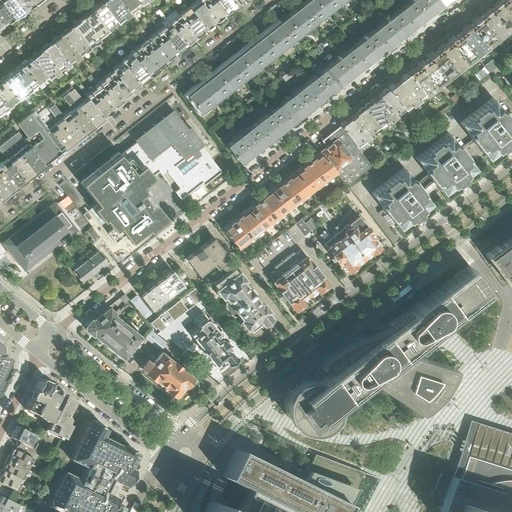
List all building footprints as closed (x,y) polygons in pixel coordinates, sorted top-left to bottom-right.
[(23,10),(15,0),(0,0),(0,1),(13,18),(17,15),(20,16),(23,13),(23,10)] [(33,5),(33,2),(31,0),(15,0),(23,10),(27,7),(30,8),(33,5)] [(129,13),(117,0),(100,0),(100,1),(117,23),(129,13)] [(117,0),(129,13),(139,5),(134,0),(117,0)] [(214,21),(214,20),(198,0),(196,0),(188,7),(204,28),(206,28),(210,25),(211,23),(214,21)] [(224,12),(214,0),(198,0),(214,20),(216,21),(220,17),(221,15),(224,13),(224,12)] [(234,4),(230,0),(214,0),(224,12),(226,13),(230,10),(230,7),(231,7),(234,6),(234,4)] [(298,32),(322,14),(311,0),(306,0),(297,7),(296,6),(292,9),(293,10),(286,16),(298,32)] [(311,0),(322,14),(339,0),(311,0)] [(440,3),(437,0),(411,0),(399,10),(411,26),(422,17),(423,18),(428,15),(427,14),(440,3)] [(505,30),(511,24),(511,18),(498,0),(488,8),(505,30)] [(511,0),(498,0),(511,18),(511,0)] [(8,22),(13,18),(0,1),(0,21),(2,24),(6,21),(8,22)] [(117,23),(100,1),(97,4),(94,3),(91,6),(91,9),(107,30),(117,23)] [(204,28),(188,7),(178,15),(194,35),(197,36),(200,33),(201,30),(202,31),(204,29),(204,28)] [(505,30),(488,8),(477,16),(494,38),(505,30)] [(97,38),(107,30),(91,9),(87,12),(84,11),(81,13),(81,16),(97,38)] [(185,43),(168,22),(159,9),(155,12),(157,14),(158,13),(163,20),(161,22),(163,25),(164,26),(159,30),(175,51),(177,51),(181,48),(181,45),(182,46),(185,44),(185,43)] [(400,34),(411,26),(399,10),(375,29),(387,44),(396,37),(397,39),(401,35),(400,34)] [(194,37),(194,35),(178,15),(168,22),(185,43),(187,43),(189,42),(190,41),(191,39),(191,38),(192,38),(194,37)] [(98,39),(81,16),(77,19),(74,19),(71,21),(71,24),(88,47),(87,45),(91,42),(92,44),(98,39)] [(275,50),(298,32),(286,16),(278,22),(277,21),(273,24),(274,26),(263,34),(275,50)] [(484,46),(494,38),(477,16),(467,24),(484,46)] [(82,52),(88,47),(71,24),(67,27),(64,27),(61,29),(61,32),(79,55),(78,53),(81,50),(82,52)] [(165,58),(150,37),(143,28),(140,25),(140,24),(138,26),(136,27),(141,34),(146,40),(140,45),(157,67),(162,63),(162,61),(163,61),(165,59),(165,58)] [(474,54),(484,46),(467,24),(457,33),(474,54)] [(378,52),(387,44),(375,29),(351,48),(363,63),(374,55),(375,56),(379,53),(378,52)] [(175,52),(175,51),(159,30),(150,37),(165,58),(167,58),(169,57),(171,56),(172,54),(172,53),(173,53),(175,52)] [(79,55),(61,32),(57,35),(54,34),(51,37),(50,40),(63,56),(67,62),(73,58),(74,59),(77,56),(79,55)] [(464,62),(474,54),(457,33),(447,40),(464,62)] [(251,69),(275,50),(263,34),(252,43),(251,42),(247,45),(248,46),(239,53),(251,69)] [(67,62),(63,56),(50,40),(47,43),(44,42),(41,45),(40,48),(47,56),(57,70),(63,65),(64,67),(68,64),(67,62)] [(464,62),(447,40),(436,49),(454,70),(464,62)] [(340,50),(336,44),(331,48),(335,53),(340,50)] [(152,71),(157,67),(140,45),(130,53),(146,73),(147,73),(149,72),(150,71),(152,71)] [(58,71),(57,70),(47,56),(40,48),(37,51),(34,50),(30,53),(30,56),(31,57),(46,78),(52,74),(53,76),(58,71)] [(352,72),(363,63),(351,48),(327,66),(339,82),(348,75),(349,77),(353,73),(352,72)] [(454,70),(436,49),(425,57),(443,79),(454,70)] [(146,73),(130,53),(121,60),(121,61),(136,81),(137,81),(140,79),(140,78),(142,79),(147,75),(146,73)] [(215,72),(227,88),(251,69),(239,53),(230,60),(229,59),(225,62),(226,63),(215,72)] [(48,80),(46,78),(31,57),(26,60),(24,60),(19,63),(37,85),(41,82),(43,84),(48,80)] [(443,79),(425,57),(416,65),(433,87),(443,79)] [(489,70),(497,64),(492,58),(484,64),(489,70)] [(137,82),(136,81),(121,61),(112,69),(113,70),(126,87),(128,90),(129,90),(131,88),(131,87),(133,87),(135,86),(137,84),(137,82)] [(33,89),(37,85),(19,63),(15,67),(14,69),(10,73),(28,95),(34,91),(33,89)] [(416,65),(406,72),(422,92),(423,94),(433,87),(416,65)] [(330,89),(339,82),(327,66),(303,85),(315,101),(326,93),(327,94),(331,91),(330,89)] [(126,87),(113,70),(103,78),(104,79),(119,99),(120,99),(122,97),(122,96),(124,96),(128,93),(129,91),(128,90),(126,87)] [(199,110),(227,88),(215,72),(204,81),(203,79),(199,83),(200,84),(186,94),(199,110)] [(406,72),(396,80),(413,102),(419,98),(417,96),(422,92),(406,72)] [(28,95),(10,73),(6,76),(4,75),(0,78),(0,79),(17,101),(22,97),(23,99),(28,95)] [(13,104),(17,101),(0,79),(0,99),(9,110),(15,106),(13,104)] [(95,88),(110,107),(111,107),(113,106),(113,105),(116,105),(120,102),(120,100),(119,99),(104,79),(94,86),(95,88)] [(413,102),(396,80),(386,88),(402,108),(407,104),(408,106),(413,102)] [(304,110),(315,101),(303,85),(279,104),(291,120),(300,113),(301,114),(305,111),(304,110)] [(102,116),(86,96),(86,97),(81,101),(70,87),(66,90),(92,125),(102,117),(102,116)] [(110,107),(95,88),(85,96),(86,97),(86,96),(102,116),(105,115),(105,113),(107,114),(111,111),(111,108),(110,107)] [(402,108),(386,88),(377,95),(386,107),(380,111),(389,122),(404,110),(402,108)] [(83,133),(92,125),(66,90),(60,95),(71,108),(67,112),(83,133)] [(457,97),(454,93),(449,97),(453,101),(457,97)] [(381,128),(389,122),(380,111),(386,107),(377,95),(363,106),(381,128)] [(472,139),(485,156),(487,159),(499,150),(509,143),(508,142),(511,139),(511,112),(510,110),(505,113),(492,96),(459,122),(472,139)] [(4,114),(9,110),(0,99),(0,114),(3,112),(4,114)] [(63,149),(73,141),(46,106),(42,101),(32,109),(63,149)] [(83,133),(67,112),(63,115),(52,101),(46,106),(73,141),(83,133)] [(223,110),(215,101),(212,104),(215,107),(220,112),(223,110)] [(282,127),(291,120),(279,104),(254,123),(267,139),(278,130),(279,132),(283,128),(282,127)] [(371,135),(381,128),(363,106),(349,117),(358,129),(363,125),(371,135)] [(63,149),(32,109),(17,120),(16,121),(12,125),(16,131),(42,165),(63,149)] [(124,235),(129,241),(145,228),(147,230),(164,216),(156,205),(151,209),(148,205),(149,204),(139,192),(138,193),(135,189),(158,171),(171,187),(175,183),(178,187),(174,191),(180,199),(201,182),(203,185),(221,171),(207,154),(202,157),(195,149),(200,145),(172,109),(133,139),(135,142),(119,154),(117,152),(79,182),(95,203),(91,207),(101,219),(103,217),(112,228),(107,232),(115,242),(124,235)] [(356,147),(371,135),(363,125),(358,129),(349,117),(339,125),(356,147)] [(256,148),(267,139),(254,123),(226,145),(239,161),(252,151),(253,152),(257,149),(256,148)] [(325,146),(318,151),(334,171),(346,186),(352,181),(351,179),(370,164),(356,147),(339,125),(321,140),(325,146)] [(33,172),(42,165),(16,131),(7,139),(33,172)] [(428,174),(440,191),(443,194),(454,185),(455,185),(464,178),(464,177),(475,168),(477,170),(481,167),(477,162),(485,156),(472,139),(461,148),(447,131),(415,157),(428,174)] [(402,140),(398,135),(391,140),(395,145),(402,140)] [(0,148),(24,179),(33,172),(7,139),(0,144),(0,148)] [(381,149),(374,141),(372,143),(378,151),(377,153),(380,157),(384,154),(381,149)] [(24,179),(0,148),(0,150),(6,158),(0,162),(0,179),(5,175),(14,187),(24,179)] [(334,171),(318,151),(293,171),(309,190),(334,171)] [(440,191),(428,174),(416,183),(403,167),(370,192),(384,209),(378,213),(391,230),(396,226),(398,229),(410,220),(411,220),(412,219),(420,213),(419,212),(431,203),(432,205),(436,202),(432,197),(440,191)] [(285,209),(309,190),(293,171),(269,190),(285,209)] [(0,198),(14,187),(5,175),(0,179),(0,198)] [(261,228),(285,209),(269,190),(246,209),(261,228)] [(24,271),(77,230),(54,202),(2,243),(24,271)] [(236,247),(261,228),(246,209),(221,228),(236,247)] [(340,223),(336,225),(361,257),(362,256),(364,256),(366,256),(368,255),(369,253),(369,251),(370,250),(370,251),(377,245),(376,244),(376,241),(352,209),(342,216),(347,223),(343,226),(340,223)] [(91,218),(86,212),(83,214),(87,220),(91,218)] [(301,218),(294,223),(304,236),(310,230),(301,219),(301,218)] [(304,236),(294,223),(285,231),(294,243),(296,243),(304,236)] [(328,235),(321,241),(341,267),(343,265),(346,269),(347,269),(348,270),(349,270),(353,266),(353,265),(353,264),(354,264),(353,263),(354,263),(356,263),(357,263),(359,261),(360,260),(360,258),(361,257),(336,225),(333,228),(336,232),(331,235),(330,233),(328,235)] [(100,237),(92,226),(86,231),(94,242),(100,237)] [(511,233),(484,254),(505,283),(511,278),(511,233)] [(229,264),(229,263),(228,262),(228,261),(227,260),(226,259),(225,259),(223,259),(222,259),(221,260),(220,259),(220,258),(226,254),(213,237),(185,258),(198,275),(205,271),(213,264),(217,269),(220,267),(221,268),(222,269),(224,269),(225,269),(226,268),(228,267),(228,266),(229,265),(229,264)] [(81,282),(106,262),(97,250),(93,253),(90,249),(76,260),(70,266),(73,269),(72,270),(81,282)] [(281,260),(309,296),(311,296),(316,292),(316,289),(318,288),(320,288),(323,286),(323,284),(325,282),(323,280),(323,278),(321,276),(320,276),(319,274),(304,254),(303,254),(300,250),(295,254),(293,251),(281,260)] [(308,296),(309,296),(281,260),(273,267),(275,269),(269,274),(273,278),(272,279),(272,280),(271,280),(278,289),(277,290),(286,300),(292,308),(301,301),(304,300),(306,299),(307,297),(307,296),(308,296)] [(460,272),(453,277),(407,311),(406,310),(398,316),(389,322),(378,328),(368,332),(357,337),(356,337),(349,340),(342,344),(336,348),(330,352),(323,359),(318,365),(328,368),(314,379),(312,378),(307,378),(303,379),(299,380),(295,382),(291,385),(288,388),(286,392),(284,396),(283,400),(283,405),(284,409),(285,413),(288,417),(291,421),(294,423),(298,426),(302,427),(306,428),(311,428),(315,427),(319,425),(323,423),(326,420),(329,417),(331,413),(333,409),(333,404),(364,381),(372,384),(419,413),(426,409),(433,401),(437,398),(441,393),(444,389),(446,385),(447,384),(454,367),(404,352),(435,329),(487,290),(469,265),(465,268),(460,272)] [(260,303),(242,280),(244,278),(243,277),(244,276),(239,270),(238,270),(237,269),(236,270),(235,268),(234,269),(232,267),(229,269),(222,275),(213,282),(217,287),(214,289),(215,290),(215,292),(218,296),(220,296),(221,297),(224,295),(226,299),(224,301),(223,303),(223,305),(224,309),(226,312),(228,314),(231,316),(234,317),(236,316),(238,315),(241,318),(239,320),(240,321),(239,323),(242,326),(244,326),(245,328),(258,319),(262,324),(263,323),(265,323),(269,320),(269,318),(271,317),(267,312),(269,310),(261,301),(260,303)] [(161,274),(176,293),(184,287),(170,269),(168,271),(167,269),(161,274)] [(215,279),(221,274),(223,273),(220,269),(212,276),(215,279)] [(168,299),(176,293),(162,275),(160,277),(159,276),(153,280),(168,299)] [(160,306),(168,299),(154,281),(152,283),(151,282),(145,286),(146,288),(160,306)] [(152,312),(160,306),(146,288),(144,289),(143,288),(137,293),(152,312)] [(194,288),(187,293),(195,304),(202,298),(194,288)] [(129,299),(124,293),(118,298),(125,304),(129,299)] [(149,312),(138,297),(131,302),(143,317),(149,312)] [(92,332),(96,335),(104,325),(106,326),(116,314),(116,313),(108,307),(91,320),(89,319),(84,325),(85,326),(85,327),(86,327),(85,329),(91,334),(92,332)] [(107,345),(125,322),(116,314),(106,326),(104,325),(96,335),(107,345)] [(201,332),(192,338),(195,342),(194,343),(195,345),(196,347),(198,349),(200,348),(205,354),(219,371),(227,365),(228,365),(230,365),(236,360),(237,358),(230,349),(233,346),(229,341),(228,341),(226,338),(225,338),(213,322),(211,324),(209,321),(203,314),(200,314),(194,319),(193,322),(199,329),(201,332)] [(125,322),(107,345),(118,354),(119,353),(123,356),(141,334),(125,322)] [(150,330),(144,337),(160,350),(166,343),(150,330)] [(0,382),(11,360),(2,358),(2,357),(4,355),(4,352),(4,349),(3,346),(2,343),(0,341),(0,382)] [(192,376),(180,367),(180,366),(172,360),(160,351),(155,356),(151,353),(147,359),(140,367),(154,379),(165,388),(167,390),(167,391),(170,393),(171,393),(174,395),(178,398),(187,388),(184,386),(192,376)] [(30,398),(24,409),(41,418),(42,420),(47,423),(49,422),(62,396),(63,394),(53,388),(48,386),(49,384),(49,382),(48,382),(40,378),(39,379),(33,391),(30,398)] [(49,422),(44,432),(60,440),(66,425),(63,424),(65,419),(64,416),(63,416),(67,407),(69,406),(70,403),(70,402),(70,401),(69,400),(68,398),(65,397),(64,397),(62,396),(49,422)] [(27,470),(21,480),(21,481),(16,491),(14,490),(9,499),(17,504),(30,511),(35,501),(36,501),(39,503),(38,505),(51,511),(106,511),(108,510),(110,510),(114,502),(112,501),(114,498),(121,485),(124,486),(126,483),(128,484),(133,475),(130,474),(132,470),(128,468),(135,453),(132,452),(133,449),(124,445),(102,434),(104,429),(100,427),(102,425),(93,420),(91,423),(88,421),(74,414),(72,413),(66,425),(60,440),(51,457),(36,450),(27,469),(27,470)] [(142,426),(148,420),(140,413),(135,420),(142,426)] [(10,437),(10,438),(11,438),(13,439),(14,439),(19,442),(35,450),(42,436),(35,433),(35,434),(32,433),(33,432),(25,428),(24,430),(16,426),(10,437)] [(350,511),(511,511),(511,453),(464,438),(461,446),(451,477),(441,474),(435,491),(431,490),(410,483),(409,483),(407,489),(382,481),(363,475),(362,475),(350,511)] [(10,456),(8,460),(27,469),(36,450),(35,450),(19,442),(18,443),(17,446),(16,446),(14,449),(12,448),(9,455),(10,456)] [(350,511),(362,475),(363,472),(314,454),(306,470),(300,481),(235,449),(222,477),(248,489),(236,511),(231,511),(210,501),(204,511),(350,511)] [(5,463),(1,471),(2,471),(21,481),(21,480),(27,470),(27,469),(8,460),(6,464),(5,463)] [(0,474),(0,483),(14,490),(16,491),(21,481),(2,471),(0,475),(0,474)] [(0,511),(13,511),(17,504),(9,499),(1,496),(0,498),(0,511)]
